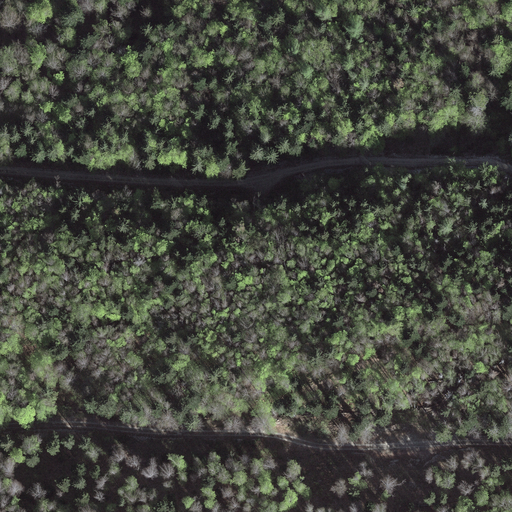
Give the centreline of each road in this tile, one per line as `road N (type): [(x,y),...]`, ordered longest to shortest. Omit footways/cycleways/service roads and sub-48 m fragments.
road 1 (track): [(0,170),(227,182),(355,160),(481,162),(511,170)]
road 2 (track): [(0,425),(511,444)]
road 3 (track): [(176,437),(461,330),(511,328)]
